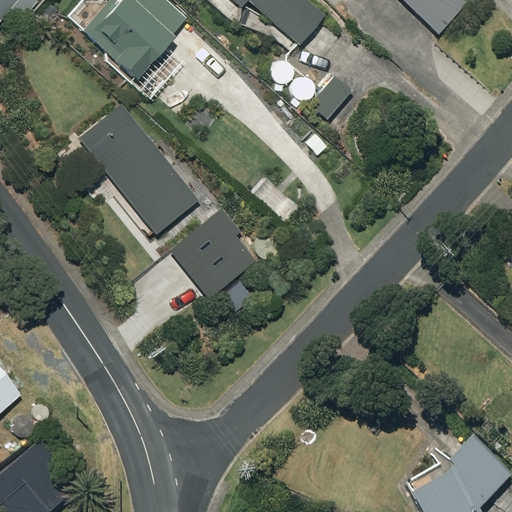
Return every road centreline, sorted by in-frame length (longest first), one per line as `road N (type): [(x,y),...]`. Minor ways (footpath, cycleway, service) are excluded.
road 1 (residential): [(511,124),(241,426),(156,493)]
road 2 (residential): [(156,493),(117,389),(0,216)]
